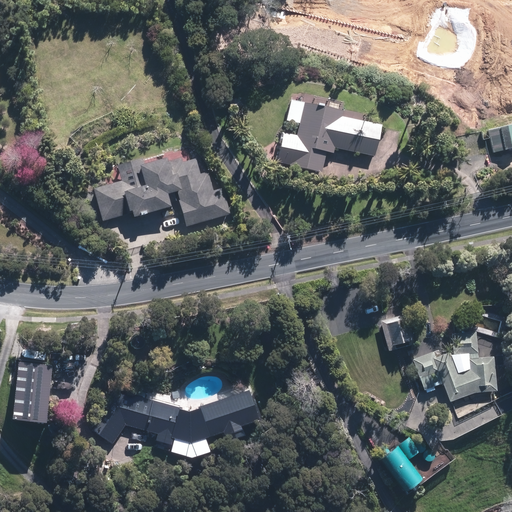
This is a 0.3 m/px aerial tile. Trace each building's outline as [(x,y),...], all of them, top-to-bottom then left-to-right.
[(466,104),(460,112),(471,121),(477,114),(466,104)] [(280,134),(275,163),(292,166),(292,167),(320,172),(325,146),(372,156),(378,127),(329,116),(330,111),(302,106),(297,137),(280,134)] [(511,148),(511,124),(486,130),(491,153),(511,148)] [(121,165),(124,181),(96,187),(105,223),(169,208),(167,197),(178,195),(182,214),(183,214),(187,226),(228,214),(221,189),(207,193),(200,159),(191,161),(189,152),(121,165)] [(404,314),(381,320),(388,350),(412,344),(404,314)] [(449,347),(412,359),(423,389),(442,382),(449,401),(477,392),(495,390),(494,353),(477,354),(476,332),(451,333),(452,353),(468,353),(468,369),(464,369),(463,364),(453,366),(449,347)] [(232,397),(188,410),(118,392),(92,429),(111,442),(124,424),(189,440),(189,439),(240,424),(232,397)] [(421,479),(407,458),(422,447),(412,434),(397,444),(389,450),(384,444),(379,448),(383,454),(407,489),(421,479)]
